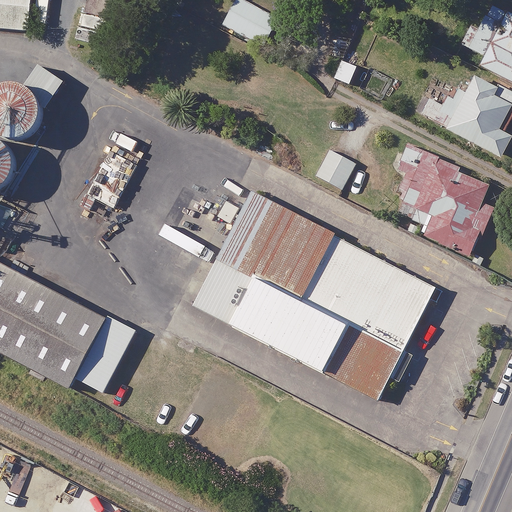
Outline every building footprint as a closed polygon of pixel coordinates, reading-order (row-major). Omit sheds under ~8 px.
[(0,0),(0,28),(32,32),(34,0),(0,0)] [(50,0),(35,0),(34,23),(49,25),(50,0)] [(279,21),(243,0),(235,0),(221,24),(263,48),(279,21)] [(511,15),(493,6),(480,31),(472,27),(463,44),(486,57),(481,66),(511,82),(511,15)] [(114,20),(83,14),(77,41),(109,47),(114,20)] [(360,66),(344,59),(333,81),(349,88),(360,66)] [(13,158),(10,151),(6,145),(3,142),(4,139),(10,140),(18,139),(25,137),(31,132),(36,127),(39,120),(40,113),(39,106),(46,110),(65,83),(38,65),(23,86),(20,85),(13,84),(6,84),(0,86),(0,187),(4,185),(9,179),(12,173),(13,165),(13,158)] [(365,67),(355,89),(382,101),(392,79),(365,67)] [(452,84),(441,105),(427,97),(418,114),(501,158),(511,138),(511,136),(504,133),(511,118),(511,96),(474,77),(466,92),(452,84)] [(489,186),(423,154),(406,145),(399,160),(405,162),(391,190),(400,195),(393,210),(426,226),(422,234),(470,258),(494,209),(481,202),(489,186)] [(359,166),(331,148),(313,177),(341,195),(359,166)] [(137,165),(111,151),(82,208),(90,212),(97,199),(115,208),(137,165)] [(447,286),(258,189),(196,309),(386,406),(447,286)] [(113,325),(0,262),(0,349),(76,391),(113,325)]
